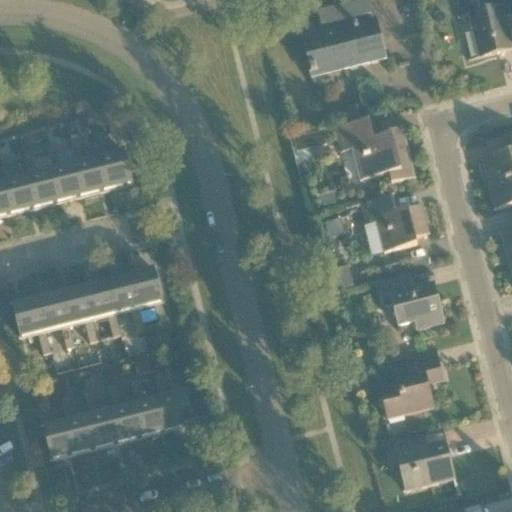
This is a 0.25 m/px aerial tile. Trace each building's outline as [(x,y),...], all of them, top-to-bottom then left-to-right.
[(469,17),(480,60),(511,52),(511,49),(504,19),(511,16),(511,0),(484,0),(487,13),(469,17)] [(385,62),(375,22),(303,41),(310,68),(309,68),(311,76),(330,71),(332,77),(340,75),(340,73),(385,62)] [(346,111),(350,126),(363,123),(359,108),(346,111)] [(402,131),(373,138),(369,123),(335,132),(340,156),(352,153),(360,185),(388,178),(391,187),(415,181),(402,131)] [(323,134),(294,142),(298,155),(327,148),(323,134)] [(101,161),(109,194),(133,188),(125,155),(107,159),(102,137),(94,139),(100,161),(101,161)] [(488,186),(511,180),(511,139),(504,142),(508,156),(482,162),(488,186)] [(101,161),(100,161),(84,165),(79,143),(71,145),(76,167),(77,167),(86,200),(109,194),(101,161)] [(77,167),(76,167),(61,171),(55,149),(47,151),(53,173),(54,173),(63,206),(86,200),(77,167)] [(54,173),(53,173),(37,177),(32,155),(24,157),(30,179),(31,179),(39,212),(63,206),(54,173)] [(31,179),(30,179),(14,183),(9,161),(1,163),(6,185),(7,184),(16,218),(39,212),(31,179)] [(511,180),(488,186),(494,214),(511,209),(511,180)] [(7,184),(6,185),(0,186),(0,221),(16,218),(7,184)] [(391,200),(361,207),(366,228),(364,229),(372,260),(385,257),(416,248),(414,241),(428,238),(421,209),(395,215),(391,200)] [(341,221),(324,225),(328,242),(345,238),(341,221)] [(507,265),(511,263),(511,236),(501,240),(507,265)] [(139,313),(140,312),(156,309),(161,330),(169,328),(155,273),(131,279),(139,313)] [(412,293),(408,278),(377,286),(383,310),(392,308),(398,330),(415,326),(417,334),(443,327),(433,288),(412,293)] [(146,334),(140,312),(139,313),(131,279),(107,285),(116,318),(117,318),(132,314),(137,336),(146,334)] [(122,340),(117,318),(116,318),(107,285),(84,291),(92,324),(93,324),(109,320),(114,342),(122,340)] [(99,346),(93,324),(92,324),(84,291),(61,296),(69,330),(70,330),(85,326),(91,348),(99,346)] [(76,352),(70,330),(69,330),(61,296),(37,302),(46,336),(47,336),(62,332),(68,354),(76,352)] [(53,357),(47,336),(46,336),(37,302),(13,308),(22,342),(39,338),(45,359),(53,357)] [(441,378),(435,354),(405,361),(408,373),(394,376),(397,388),(380,392),(388,423),(433,412),(426,382),(441,378)] [(161,401),(170,435),(194,429),(185,395),(168,400),(162,378),(155,380),(160,402),(161,401)] [(161,401),(160,402),(145,406),(139,384),(132,386),(137,408),(138,407),(146,441),(170,435),(161,401)] [(138,407),(137,408),(121,411),(116,390),(108,392),(114,413),(115,413),(123,447),(146,441),(138,407)] [(115,413),(114,413),(98,417),(93,395),(85,397),(90,419),(91,419),(100,453),(123,447),(115,413)] [(91,419),(90,419),(75,423),(69,401),(62,403),(67,425),(68,425),(76,458),(100,453),(91,419)] [(68,425),(67,425),(51,429),(46,407),(39,409),(52,464),(76,458),(68,425)] [(394,447),(406,496),(455,484),(442,434),(394,447)]
